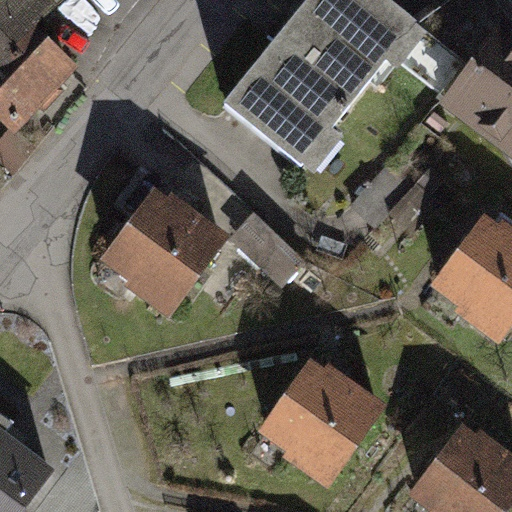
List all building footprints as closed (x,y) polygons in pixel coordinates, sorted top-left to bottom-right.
[(0,0),(0,124),(11,136),(80,72),(39,28),(69,0),(0,0)] [(399,0),(290,0),(210,103),(313,183),(395,77),(435,27),(399,0)] [(478,0),(435,27),(395,77),(511,170),(511,22),(511,20),(511,8),(501,0),(478,0)] [(159,184),(97,265),(168,319),(229,237),(159,184)] [(431,215),(410,197),(383,228),(404,246),(431,215)] [(478,222),(429,286),(458,308),(448,320),(491,351),(511,322),(511,229),(509,227),(500,238),(478,222)] [(306,370),(257,434),(286,456),(277,468),(319,499),(385,411),(337,375),(328,386),(306,370)] [(511,458),(456,423),(400,511),(494,511),(511,484),(511,458)] [(0,511),(19,511),(50,472),(0,434),(0,511)]
